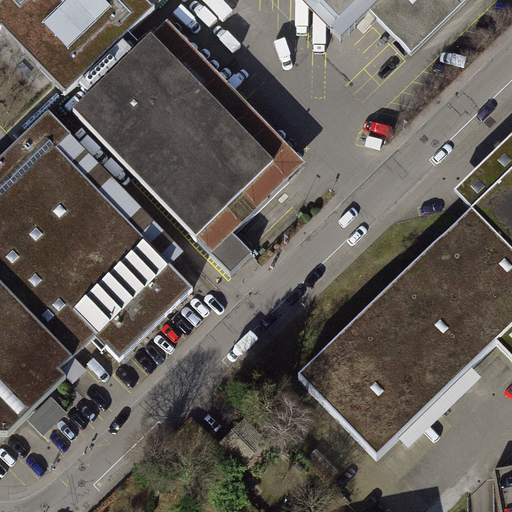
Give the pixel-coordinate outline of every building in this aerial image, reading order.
[(106,54),(159,0),(7,0),(9,1),(0,10),(0,27),(6,34),(10,38),(67,94),(106,54)] [(318,0),(339,21),(361,0),(413,54),(467,0),(318,0)] [(69,113),(192,241),(270,164),(146,38),(69,113)] [(511,112),(496,128),(507,140),(511,134),(511,112)] [(179,255),(50,117),(0,164),(0,436),(3,437),(58,380),(52,375),(91,336),(102,349),(115,362),(189,293),(165,268),(179,255)] [(511,142),(459,194),(475,213),(301,380),(378,460),(499,345),(511,359),(511,142)] [(511,511),(511,470),(496,473),(502,511),(511,511)]
